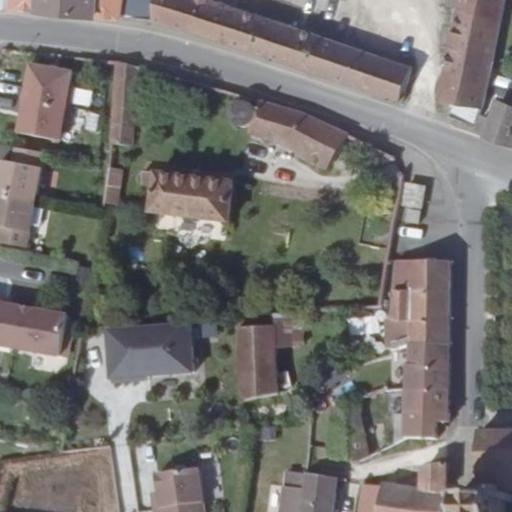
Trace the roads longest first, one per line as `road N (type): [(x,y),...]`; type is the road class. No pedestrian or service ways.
road 1 (tertiary): [(0,26),(141,43),(482,154)]
road 2 (residential): [(463,421),(469,193),(482,154)]
road 3 (unknown): [(407,130),(420,0)]
